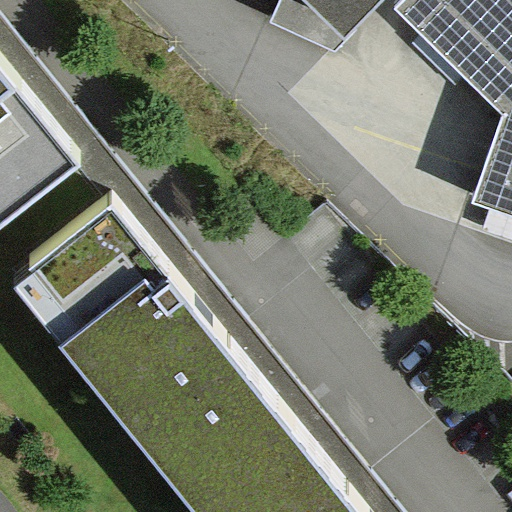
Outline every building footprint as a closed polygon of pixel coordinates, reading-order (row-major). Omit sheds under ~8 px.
[(369,0),(339,0),(356,15),(369,0)] [(511,0),(412,0),(511,95),(511,106),(485,185),(511,194),(511,0)] [(0,251),(10,263),(114,180),(0,38),(0,251)] [(229,511),(233,511),(335,430),(288,372),(147,197),(43,280),(229,511)] [(511,208),(493,201),(485,222),(511,232),(511,208)] [(335,430),(233,511),(401,511),(380,485),(335,430)]
